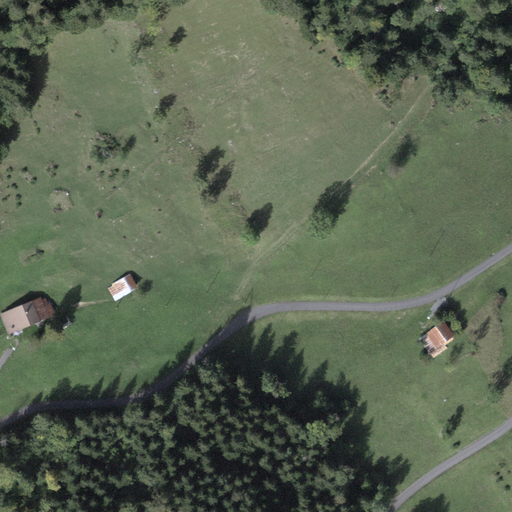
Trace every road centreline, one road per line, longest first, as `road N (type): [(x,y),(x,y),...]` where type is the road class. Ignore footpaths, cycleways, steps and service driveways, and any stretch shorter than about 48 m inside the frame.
road 1 (unclassified): [(511,247),(416,302),(250,314),(167,383),(134,399),(33,407),(0,424)]
road 2 (track): [(438,88),(359,174),(258,262),(214,341)]
road 3 (unclassified): [(389,511),(511,421)]
